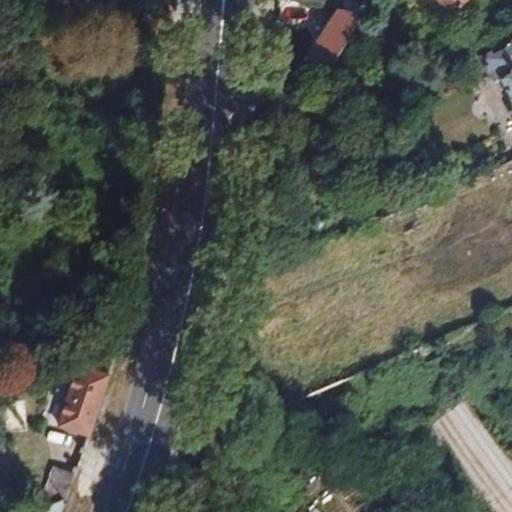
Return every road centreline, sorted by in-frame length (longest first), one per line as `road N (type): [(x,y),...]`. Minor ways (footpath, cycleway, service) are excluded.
road 1 (primary): [(122,511),(187,305),(204,199)]
road 2 (primary): [(204,199),(238,80),(241,0)]
road 3 (primary): [(208,0),(204,199)]
